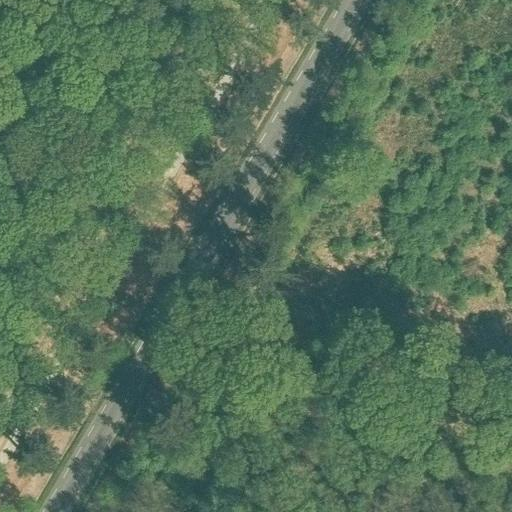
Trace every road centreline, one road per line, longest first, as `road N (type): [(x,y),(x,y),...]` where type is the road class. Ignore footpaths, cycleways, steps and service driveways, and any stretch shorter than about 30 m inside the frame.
road 1 (primary): [(52,511),(352,0)]
road 2 (track): [(179,293),(511,391)]
